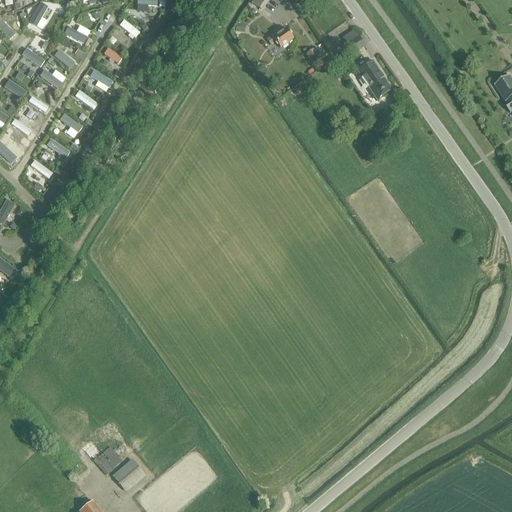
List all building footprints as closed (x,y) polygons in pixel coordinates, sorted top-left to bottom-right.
[(253,0),(251,4),(261,11),(267,0),(253,0)] [(48,21),(43,18),(49,6),(41,2),(30,23),(43,30),(48,21)] [(0,19),(0,30),(10,40),(16,34),(1,19),(0,19)] [(120,26),(135,39),(140,32),(125,20),(120,26)] [(68,27),(65,36),(86,44),(91,31),(79,26),(78,31),(68,27)] [(275,43),(280,49),(293,40),(286,30),(275,37),(274,35),(266,41),(270,46),(275,43)] [(354,32),(343,40),(346,45),(342,48),(348,58),(365,47),(354,32)] [(0,51),(3,55),(8,51),(4,45),(0,47),(0,51)] [(108,48),(104,55),(120,64),(124,58),(108,48)] [(71,69),(76,63),(60,50),(55,56),(71,69)] [(39,67),(43,62),(28,51),(24,56),(39,67)] [(306,55),(317,70),(323,66),(313,51),(306,55)] [(106,60),(102,65),(112,71),(115,65),(106,60)] [(357,72),(377,102),(392,92),(372,62),(357,72)] [(96,70),(88,81),(106,93),(113,82),(96,70)] [(339,82),(346,77),(341,70),(334,75),(339,82)] [(45,72),(42,78),(64,88),(66,81),(45,72)] [(508,72),(492,80),(494,84),(510,76),(508,72)] [(509,76),(494,86),(495,87),(506,103),(505,103),(506,104),(506,103),(509,108),(507,109),(510,114),(511,113),(511,80),(509,77),(510,77),(509,76)] [(5,88),(23,99),(27,92),(9,80),(5,88)] [(95,110),(99,103),(79,91),(75,98),(95,110)] [(47,114),(51,109),(33,96),(29,102),(47,114)] [(0,127),(2,129),(10,117),(0,110),(0,127)] [(64,115),(59,122),(80,136),(85,128),(64,115)] [(28,136),(31,130),(13,121),(10,127),(28,136)] [(1,144),(0,144),(0,152),(10,163),(15,159),(1,144)] [(49,179),(53,173),(35,160),(31,166),(49,179)] [(8,200),(0,211),(0,222),(3,225),(16,205),(8,200)] [(0,270),(13,280),(19,271),(0,257),(0,270)] [(121,457),(132,447),(126,440),(115,449),(121,457)] [(122,462),(110,449),(103,455),(102,454),(93,462),(106,476),(122,462)] [(126,461),(110,476),(124,492),(140,478),(126,461)] [(99,511),(92,502),(79,511),(99,511)]
